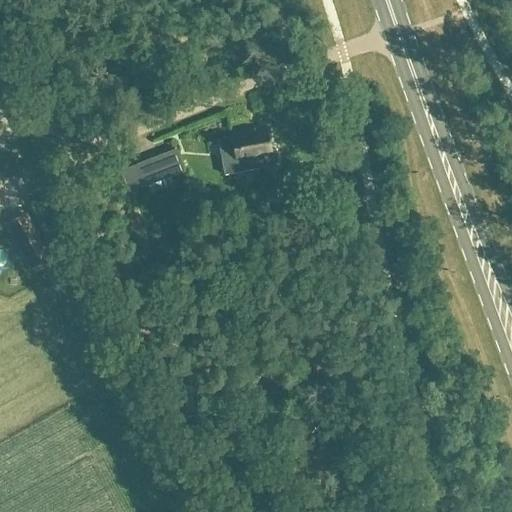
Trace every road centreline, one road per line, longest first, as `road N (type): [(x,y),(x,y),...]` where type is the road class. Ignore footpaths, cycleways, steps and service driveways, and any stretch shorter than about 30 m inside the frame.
road 1 (track): [(344,50),(72,149),(0,113)]
road 2 (primary): [(511,324),(387,0)]
road 3 (track): [(344,50),(466,10)]
